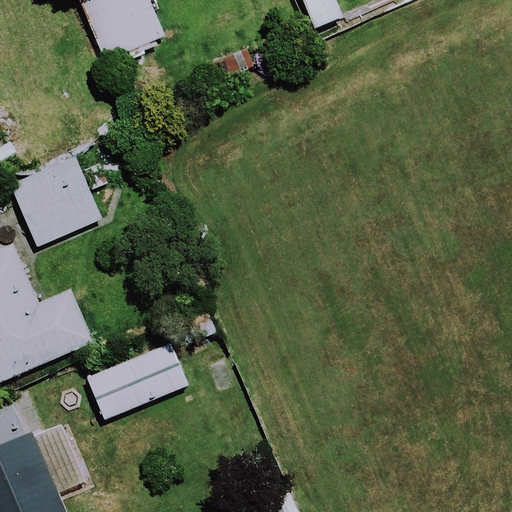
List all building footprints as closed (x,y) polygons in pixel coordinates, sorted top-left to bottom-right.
[(162,39),(146,0),(77,0),(103,63),(162,39)] [(342,21),(333,0),(299,0),(312,32),(342,21)] [(104,84),(73,98),(88,129),(118,115),(104,84)] [(0,158),(21,150),(0,101),(0,158)] [(38,250),(103,220),(94,200),(113,191),(102,166),(52,189),(45,173),(11,189),(38,250)] [(36,309),(11,251),(0,255),(0,385),(93,346),(71,295),(36,309)] [(0,511),(61,511),(53,493),(84,479),(61,426),(21,443),(8,411),(0,414),(0,511)]
